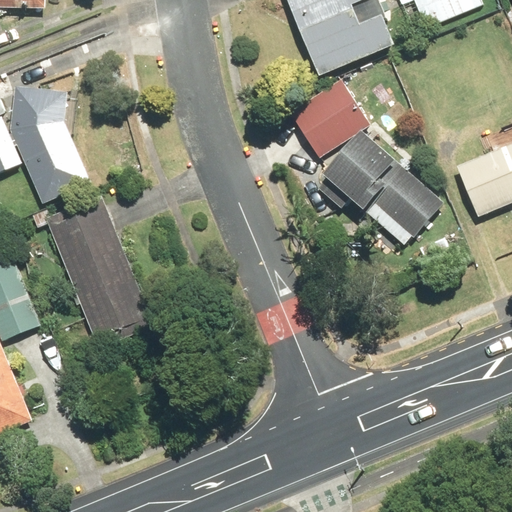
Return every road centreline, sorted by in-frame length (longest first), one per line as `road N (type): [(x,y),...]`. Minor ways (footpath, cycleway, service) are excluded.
road 1 (residential): [(321,438),(316,393),(222,162),(182,0)]
road 2 (primary): [(321,438),(511,363)]
road 3 (primary): [(146,511),(321,438)]
